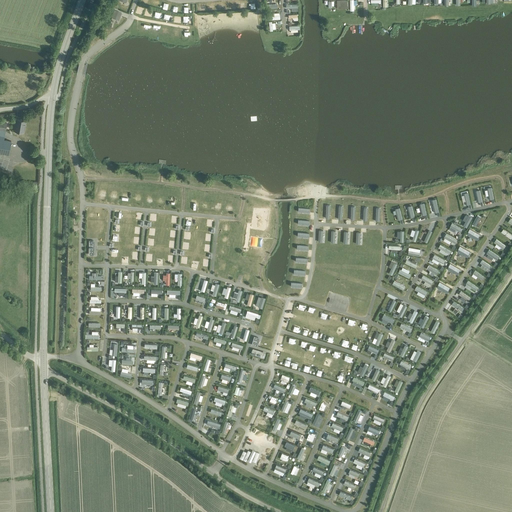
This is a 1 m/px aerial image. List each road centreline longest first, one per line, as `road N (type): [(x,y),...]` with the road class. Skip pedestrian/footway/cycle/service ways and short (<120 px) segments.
road 1 (unclassified): [(380,511),(425,392),(511,269)]
road 2 (unclassified): [(278,511),(43,365)]
road 3 (tertiary): [(43,365),(51,97)]
road 4 (tertiary): [(50,511),(43,365)]
